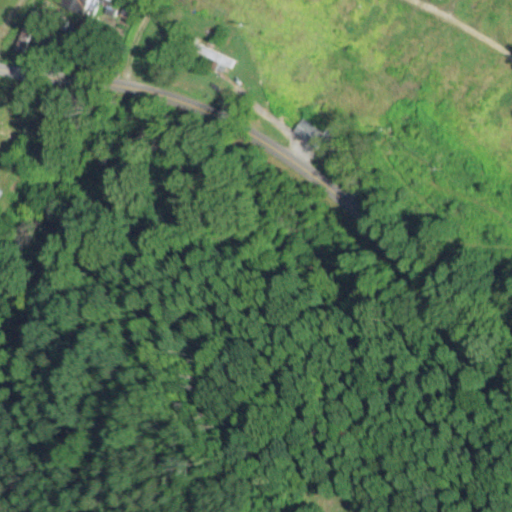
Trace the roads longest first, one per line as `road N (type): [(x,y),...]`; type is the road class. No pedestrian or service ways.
road 1 (secondary): [(511,377),(373,229),(257,140),(156,95),(0,68)]
road 2 (residential): [(116,86),(161,0),(497,45),(511,54)]
